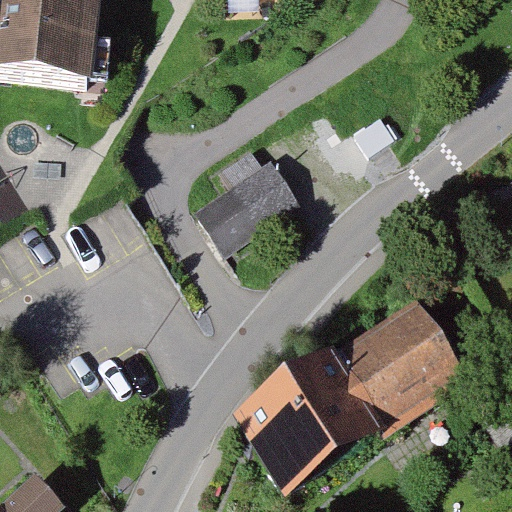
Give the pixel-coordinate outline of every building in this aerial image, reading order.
[(0,0),(0,84),(63,92),(74,0),(0,0)] [(385,103),(333,140),(361,180),(414,143),(385,103)] [(276,176),(204,224),(236,272),(308,225),(276,176)] [(430,318),(250,425),(295,500),(475,393),(430,318)] [(511,420),(489,436),(511,471),(511,420)] [(65,511),(40,486),(11,511),(65,511)]
